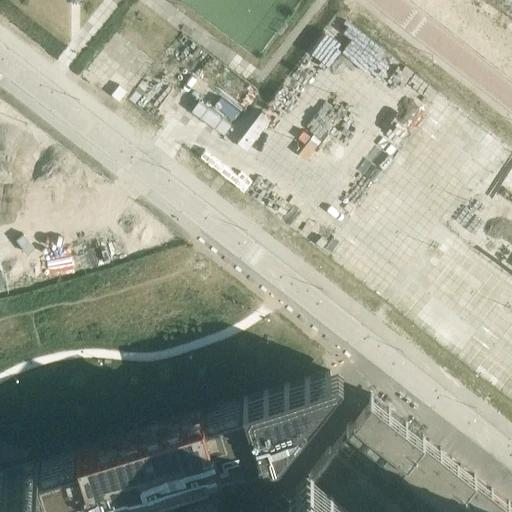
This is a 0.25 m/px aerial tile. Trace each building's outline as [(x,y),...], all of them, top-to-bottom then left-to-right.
[(117,34),(111,41),(130,56),(136,48),(117,34)] [(86,305),(185,277),(178,252),(45,289),(60,345),(95,335),(86,305)] [(104,311),(106,333),(120,332),(119,324),(128,323),(127,308),(104,311)] [(342,370),(0,472),(0,511),(123,511),(268,469),(344,371),(342,370)] [(511,511),(511,504),(509,503),(510,502),(508,500),(507,501),(500,495),(492,489),(493,488),(491,487),(490,488),(483,482),(476,477),(475,476),(476,475),(474,474),(473,474),(472,475),(467,471),(462,468),(464,466),(460,464),(459,465),(454,462),(450,458),(451,457),(451,456),(449,458),(445,454),(440,451),(442,448),(440,447),(440,448),(439,447),(437,448),(432,445),(428,441),(429,440),(424,436),(425,435),(423,433),(422,434),(412,426),(407,422),(406,420),(405,421),(397,414),(390,409),(390,408),(389,407),(388,407),(373,396),(373,395),(371,393),(348,422),(346,425),(310,471),(278,511),(511,511)]
